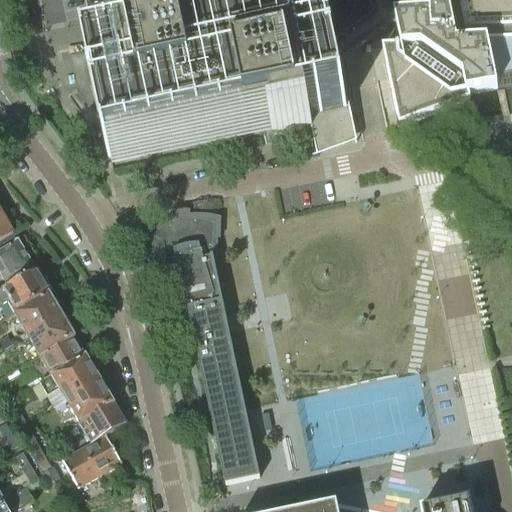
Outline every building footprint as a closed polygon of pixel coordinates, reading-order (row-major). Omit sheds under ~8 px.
[(152,6),(150,0),(89,0),(94,19),(152,6)] [(511,0),(365,0),(368,2),(374,0),(389,0),(399,44),(382,50),(398,127),(470,102),(468,96),(497,90),(497,89),(511,86),(511,0)] [(161,37),(161,35),(122,43),(124,53),(122,53),(87,61),(95,98),(94,99),(94,101),(98,100),(100,110),(96,111),(97,114),(98,113),(108,160),(276,125),(278,133),(272,135),(272,137),(312,128),(312,126),(310,118),(347,110),(337,63),(338,63),(337,60),(333,61),(331,52),(335,51),(334,48),(333,48),(326,11),(178,42),(156,46),(154,38),(161,37)] [(0,240),(12,233),(0,213),(0,240)] [(214,260),(215,241),(216,222),(212,221),(202,220),(188,220),(175,222),(163,227),(153,233),(148,237),(174,294),(178,293),(181,304),(186,304),(188,304),(189,310),(188,310),(224,483),(254,476),(209,262),(214,260)] [(0,276),(6,287),(34,271),(12,233),(0,240),(0,276)] [(47,294),(34,271),(6,287),(7,289),(0,292),(0,308),(1,307),(2,309),(10,304),(15,313),(47,294)] [(16,314),(14,315),(26,337),(61,317),(47,294),(15,313),(16,314)] [(61,317),(26,337),(39,358),(73,338),(61,317)] [(8,338),(0,342),(0,345),(4,352),(13,347),(8,338)] [(73,338),(39,358),(51,378),(85,358),(73,338)] [(40,384),(54,408),(99,381),(85,358),(51,378),(40,384)] [(99,381),(54,408),(58,416),(70,410),(78,425),(113,405),(99,381)] [(113,405),(78,425),(91,446),(106,438),(125,427),(113,405)] [(12,421),(17,429),(26,424),(21,416),(12,421)] [(39,448),(26,424),(17,429),(30,453),(39,448)] [(6,426),(0,429),(0,433),(11,453),(19,448),(6,426)] [(106,438),(91,446),(83,451),(90,462),(88,464),(97,480),(122,466),(106,438)] [(39,448),(30,453),(34,460),(43,455),(39,448)] [(78,491),(80,490),(97,480),(88,464),(90,462),(83,451),(62,463),(78,491)] [(31,487),(39,483),(23,455),(15,459),(31,487)] [(34,460),(38,468),(47,463),(43,455),(34,460)] [(474,492),(467,461),(390,477),(397,508),(474,492)] [(48,471),(51,469),(47,463),(38,468),(42,474),(48,471)] [(48,471),(42,474),(41,475),(51,494),(64,487),(53,468),(51,469),(48,471)] [(0,505),(0,511),(19,511),(34,504),(26,490),(5,502),(5,503),(0,505)] [(419,510),(419,511),(471,511),(469,500),(419,510)]
